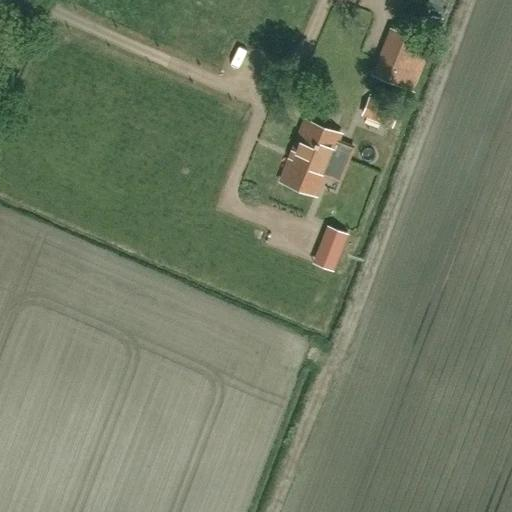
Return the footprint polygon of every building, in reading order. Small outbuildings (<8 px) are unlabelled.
[(384,0),(371,0),(369,8),(386,15),(391,2),(384,0)] [(387,47),(375,77),(410,91),(422,61),(429,44),(394,30),(387,47)] [(398,110),(368,98),(363,113),(392,125),(398,110)] [(346,140),(353,123),(334,116),(328,131),(304,121),(281,181),(315,195),(338,137),(346,140)] [(318,252),(314,263),(333,271),(338,260),(348,233),(328,226),(318,252)]
